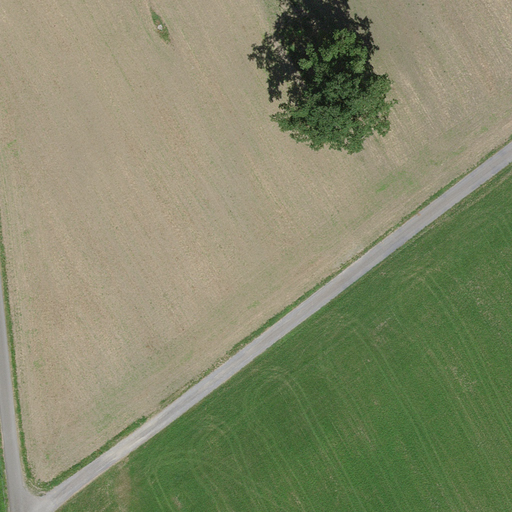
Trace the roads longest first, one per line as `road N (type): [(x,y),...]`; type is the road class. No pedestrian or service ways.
road 1 (track): [(21,511),(168,412),(511,146)]
road 2 (track): [(21,511),(0,341)]
